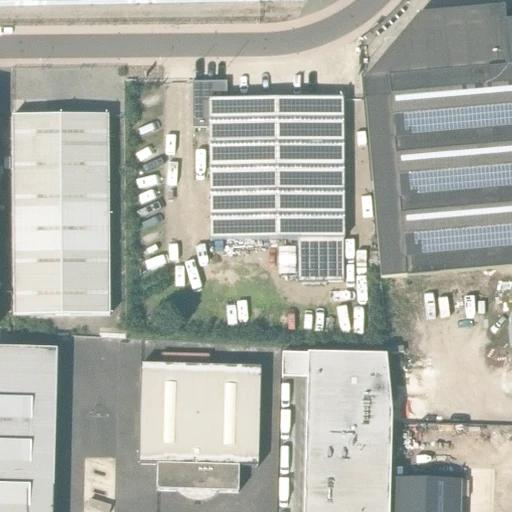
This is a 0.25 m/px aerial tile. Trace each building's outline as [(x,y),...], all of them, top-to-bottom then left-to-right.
[(390,97),(365,99),(380,279),(511,267),(511,66),(388,77),(390,97)] [(343,283),(343,240),(342,99),(226,100),(226,82),(191,83),(192,129),(209,128),(210,241),(297,240),(297,283),(343,283)] [(107,116),(11,117),(13,317),(109,316),(107,116)] [(0,511),(52,511),(57,351),(0,349),(0,511)] [(388,511),(391,415),(385,357),(307,355),(307,379),(303,511),(388,511)] [(217,493),(238,493),(239,468),(258,468),(260,369),(141,366),(138,465),(157,466),(156,491),(177,492),(184,497),(193,500),(201,500),(210,498),(217,493)] [(89,461),(88,511),(114,511),(115,462),(89,461)] [(389,511),(459,511),(460,481),(391,479),(389,511)]
